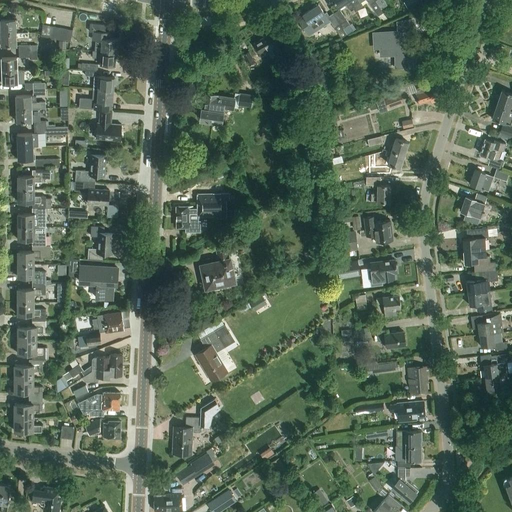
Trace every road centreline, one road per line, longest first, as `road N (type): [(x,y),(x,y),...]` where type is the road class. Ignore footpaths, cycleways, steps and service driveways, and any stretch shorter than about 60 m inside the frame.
road 1 (residential): [(447,487),(423,213),(486,0)]
road 2 (tertiary): [(138,466),(166,0)]
road 3 (residential): [(138,466),(0,448)]
